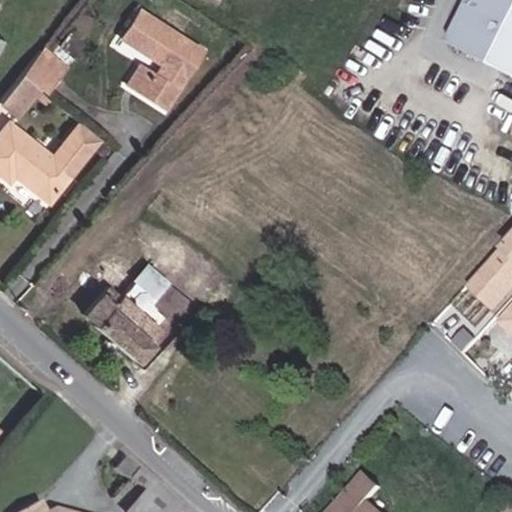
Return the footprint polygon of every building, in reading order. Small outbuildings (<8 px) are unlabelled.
[(511,0),(483,0),(458,50),(511,78),(511,0)] [(167,118),(202,60),(138,22),(121,49),(163,75),(157,85),(151,82),(139,101),(167,118)] [(35,99),(56,75),(38,59),(17,83),(35,99)] [(128,94),(139,101),(151,82),(140,75),(128,94)] [(0,103),(0,118),(10,127),(35,99),(17,83),(0,103)] [(15,188),(45,211),(94,145),(76,131),(48,168),(4,133),(0,138),(0,187),(4,191),(13,179),(19,184),(15,188)] [(121,298),(139,313),(160,287),(142,272),(121,298)] [(130,368),(155,338),(100,294),(75,324),(130,368)] [(197,511),(129,456),(119,468),(150,492),(133,511),(197,511)] [(373,506),(384,493),(367,480),(356,493),(373,506)] [(376,511),(372,508),(373,506),(356,493),(341,511),(376,511)] [(52,511),(46,499),(23,511),(67,511),(58,510),(54,511),(52,511)]
